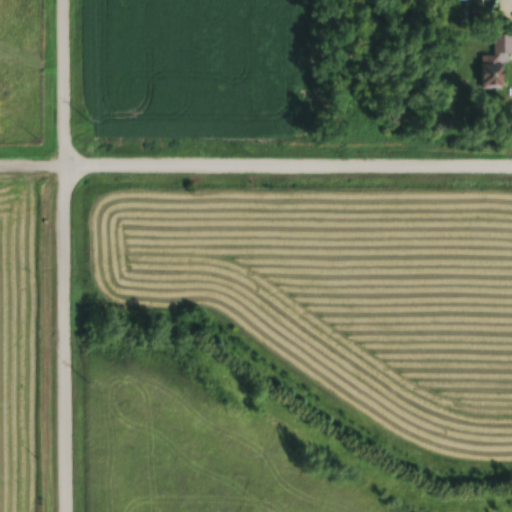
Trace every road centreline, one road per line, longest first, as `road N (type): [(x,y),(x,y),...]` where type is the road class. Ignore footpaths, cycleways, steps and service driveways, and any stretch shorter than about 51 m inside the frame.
road 1 (residential): [(66,160),(511,161)]
road 2 (residential): [(68,511),(66,160)]
road 3 (residential): [(66,0),(66,160)]
